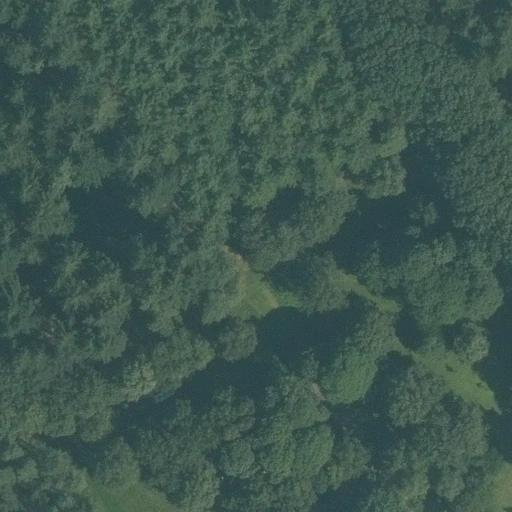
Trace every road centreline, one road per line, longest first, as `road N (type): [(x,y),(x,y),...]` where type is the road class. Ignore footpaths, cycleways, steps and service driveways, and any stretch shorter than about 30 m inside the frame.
road 1 (track): [(55,0),(406,511)]
road 2 (track): [(38,395),(303,240),(338,214),(369,161),(412,122),(470,108),(511,85)]
road 3 (track): [(511,200),(387,0)]
road 4 (track): [(0,339),(110,511)]
